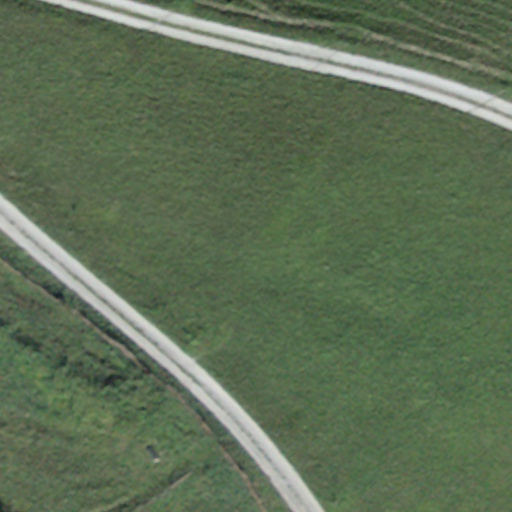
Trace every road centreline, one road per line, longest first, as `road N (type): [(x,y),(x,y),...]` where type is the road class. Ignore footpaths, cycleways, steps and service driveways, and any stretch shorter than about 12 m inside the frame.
road 1 (track): [(511,121),(62,0)]
road 2 (track): [(0,206),(235,407),(316,511)]
